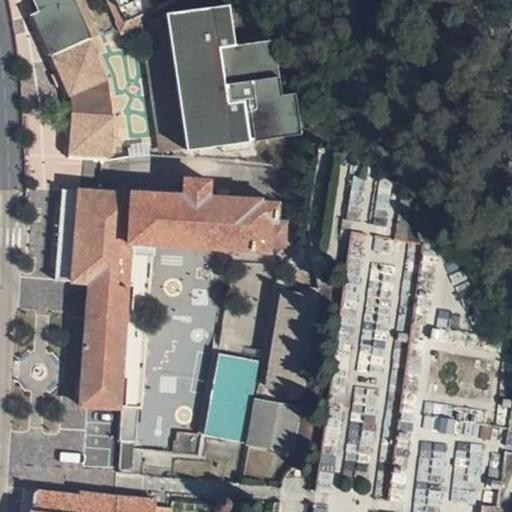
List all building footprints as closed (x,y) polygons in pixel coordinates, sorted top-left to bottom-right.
[(74,155),(106,158),(80,43),(96,36),(80,0),(35,0),(42,20),(71,103),(74,155)] [(120,0),(130,22),(178,0),(120,0)] [(255,137),(305,130),(299,89),(287,91),(278,39),(282,35),(240,43),(235,5),(173,15),(178,50),(163,52),(171,111),(186,109),(188,121),(173,123),(176,148),(227,141),(229,150),(256,147),(255,137)] [(128,442),(125,469),(139,471),(143,442),(145,441),(148,407),(150,407),(161,244),(277,251),(278,243),(300,245),(302,221),(284,220),(285,204),(268,202),(268,199),(216,195),(217,179),(191,177),(190,192),(139,189),(138,192),(85,188),(79,278),(79,277),(99,279),(89,403),(129,406),(125,442),(128,442)] [(350,228),(385,228),(384,186),(350,186),(350,228)] [(63,276),(79,278),(85,188),(69,187),(63,276)] [(274,384),(309,390),(328,288),(321,287),(320,289),(310,288),(309,292),(291,289),(274,384)] [(229,352),(214,433),(253,439),(268,359),(229,352)] [(299,448),(307,405),(263,397),(255,440),(299,448)] [(209,453),(210,432),(186,430),(184,452),(209,453)] [(177,511),(178,505),(165,505),(163,502),(164,496),(123,490),(123,492),(86,487),(85,491),(42,486),(42,487),(38,511),(177,511)]
